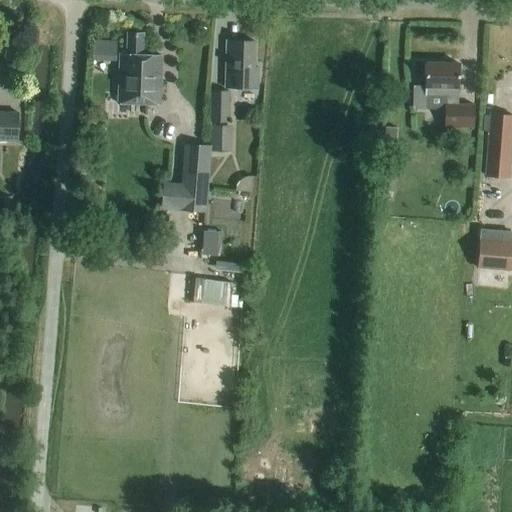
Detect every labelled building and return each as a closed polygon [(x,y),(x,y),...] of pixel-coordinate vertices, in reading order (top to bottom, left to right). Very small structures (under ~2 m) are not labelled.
[(116,106),(160,108),(162,57),(142,56),(143,34),(127,33),(126,55),(118,55),(116,106)] [(254,42),(225,41),(224,88),(257,89),(257,68),(253,68),(254,42)] [(444,127),(473,128),(473,106),(457,106),(458,64),(425,64),(424,96),(446,97),(446,105),(444,105),(444,127)] [(210,91),(209,123),(228,123),(228,92),(210,91)] [(0,112),(0,142),(17,143),(18,113),(0,112)] [(509,163),(511,132),(511,116),(489,115),(485,161),(509,163)] [(231,127),(210,127),(210,152),(230,153),(231,127)] [(204,191),(206,191),(209,150),(183,149),(181,190),(182,190),(182,200),(203,201),(204,191)] [(394,192),(395,157),(378,157),(376,192),(394,192)] [(235,189),(235,192),(251,193),(252,177),(248,177),(246,177),(242,179),(240,181),(237,183),(236,186),(235,189)] [(202,231),(200,255),(215,256),(217,233),(202,231)] [(511,234),(480,231),(477,269),(509,271),(511,234)] [(198,300),(231,305),(234,281),(202,276),(198,300)]
